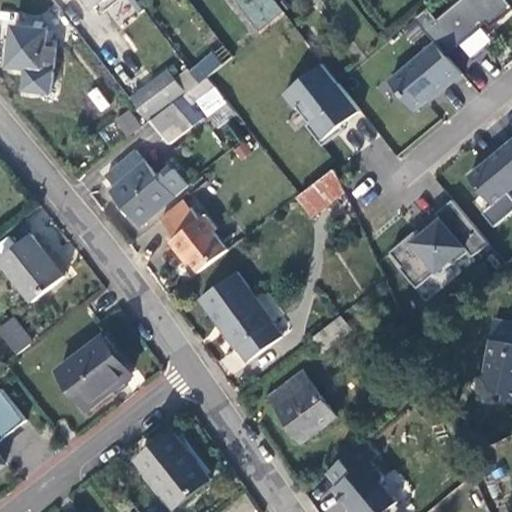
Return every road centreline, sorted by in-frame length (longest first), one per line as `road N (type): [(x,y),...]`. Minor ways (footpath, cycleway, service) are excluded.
road 1 (residential): [(0,124),(193,369)]
road 2 (residential): [(193,369),(12,511)]
road 3 (residential): [(193,369),(289,511)]
road 4 (residential): [(511,83),(399,175)]
